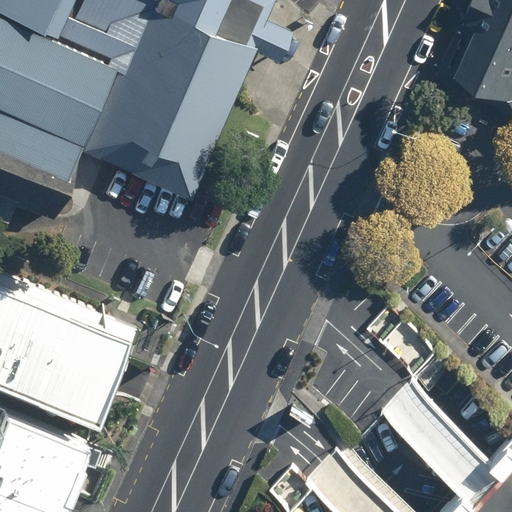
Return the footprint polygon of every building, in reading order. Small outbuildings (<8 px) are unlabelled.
[(0,0),(0,180),(38,197),(121,12),(93,0),(0,0)] [(260,0),(133,0),(135,1),(72,142),(175,188),(239,46),(268,58),(282,26),(254,14),(260,0)] [(511,0),(471,0),(446,57),(511,88),(511,0)] [(118,328),(0,275),(0,379),(79,415),(118,328)] [(37,511),(74,432),(0,399),(0,511),(37,511)]
